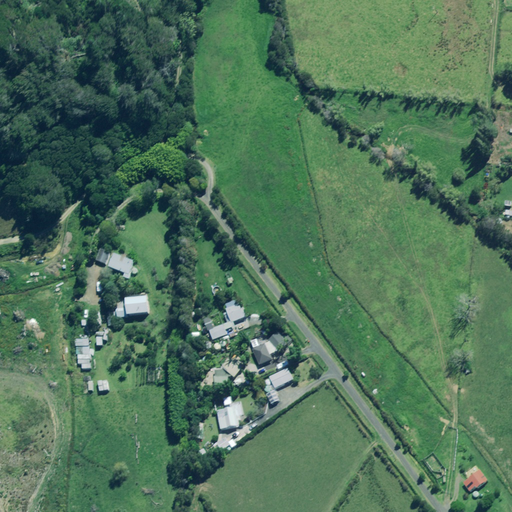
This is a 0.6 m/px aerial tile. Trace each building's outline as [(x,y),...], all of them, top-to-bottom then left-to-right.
[(110,255),(100,251),(97,261),(106,265),(110,255)] [(135,262),(115,255),(110,268),(126,274),(125,278),(129,280),(135,262)] [(235,284),(230,273),(221,277),(224,283),(228,281),(230,286),(235,284)] [(130,317),(150,315),(149,299),(128,301),(118,302),(120,318),(130,317)] [(238,301),(226,305),(230,315),(226,316),(229,324),(232,323),(233,325),(248,320),(243,305),(239,306),(238,301)] [(117,312),(108,313),(109,328),(118,328),(117,312)] [(228,335),(225,326),(210,331),(214,341),(228,335)] [(283,330),(279,334),(270,342),(279,352),(292,340),(283,330)] [(273,360),(263,338),(250,344),(261,366),(273,360)] [(229,388),(229,380),(233,378),(236,380),(243,370),(228,361),(222,371),(216,371),(216,388),(229,388)] [(295,381),(290,370),(271,379),(276,390),(295,381)] [(243,379),(236,382),(238,388),(245,384),(243,379)] [(232,399),(224,401),(226,411),(219,412),(222,431),(240,427),(238,416),(244,415),(241,404),(233,405),(232,399)] [(231,446),(227,439),(218,445),(223,451),(231,446)] [(489,482),(477,465),(465,473),(470,480),(464,484),(471,492),(477,488),(478,490),(489,482)]
